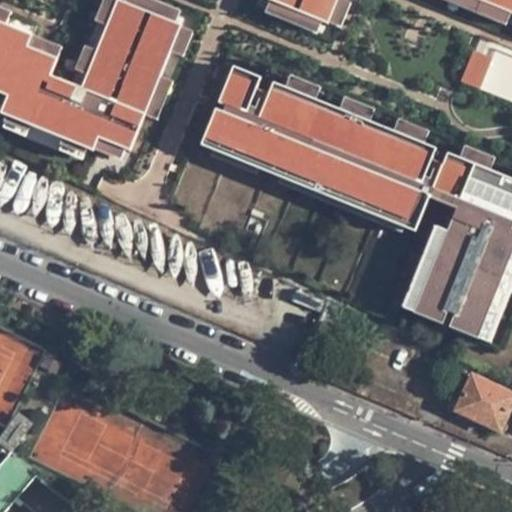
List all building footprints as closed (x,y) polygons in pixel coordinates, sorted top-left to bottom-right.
[(0,0),(0,96),(8,100),(3,112),(1,117),(93,155),(94,154),(99,142),(125,153),(130,155),(145,119),(160,81),(170,56),(181,29),(175,26),(124,5),(117,3),(117,4),(106,30),(97,54),(86,79),(81,93),(50,80),(57,62),(28,51),(33,40),(4,28),(0,26),(0,0)] [(106,30),(117,4),(107,0),(103,0),(94,25),(106,30)] [(146,0),(125,0),(124,5),(175,26),(181,14),(146,0)] [(511,0),(265,0),(271,2),(323,23),(329,26),(330,24),(339,0),(483,0),(511,11),(511,13),(511,16),(511,15),(511,0)] [(340,0),(339,0),(330,24),(342,29),(352,5),(340,0)] [(436,0),(506,28),(511,16),(511,13),(511,11),(483,0),(436,0)] [(323,23),(271,2),(266,15),(318,36),(323,23)] [(0,13),(0,26),(4,28),(9,17),(0,13)] [(181,30),(170,56),(183,61),(194,35),(181,30)] [(28,51),(57,62),(62,51),(33,40),(28,51)] [(86,79),(97,54),(84,49),(74,74),(86,79)] [(475,53),(463,84),(480,91),(492,60),(475,53)] [(511,183),(490,174),(459,162),(447,157),(442,169),(431,165),(436,153),(424,148),(393,135),(370,126),(339,113),(316,104),(285,91),(273,87),(268,99),(256,94),(261,82),(234,70),(204,143),(417,230),(428,203),(455,214),(447,234),(446,234),(413,316),(477,342),(511,256),(511,183)] [(285,91),(316,104),(321,92),(290,79),(285,91)] [(160,81),(145,119),(157,124),(173,86),(160,81)] [(339,113),(370,126),(375,114),(344,101),(339,113)] [(30,129),(6,119),(2,130),(26,140),(30,129)] [(393,135),(424,148),(429,136),(398,123),(393,135)] [(87,152),(63,142),(58,153),(83,163),(87,152)] [(125,153),(99,142),(94,154),(121,164),(125,153)] [(417,230),(204,143),(201,150),(213,155),(210,161),(256,180),(259,174),(280,182),(277,188),(400,238),(403,232),(414,237),(417,230)] [(459,162),(490,174),(495,162),(464,150),(459,162)] [(400,311),(413,316),(446,234),(434,229),(400,311)] [(511,256),(477,342),(490,347),(511,292),(511,256)] [(511,404),(511,395),(471,375),(458,409),(500,428),(511,404)]
